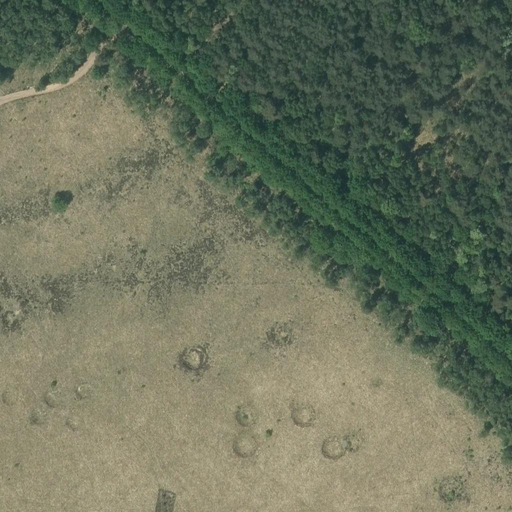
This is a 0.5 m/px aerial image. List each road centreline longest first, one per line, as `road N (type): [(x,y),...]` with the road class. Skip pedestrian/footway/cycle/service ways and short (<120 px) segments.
road 1 (track): [(96,0),(511,360)]
road 2 (track): [(0,103),(62,86),(124,24)]
